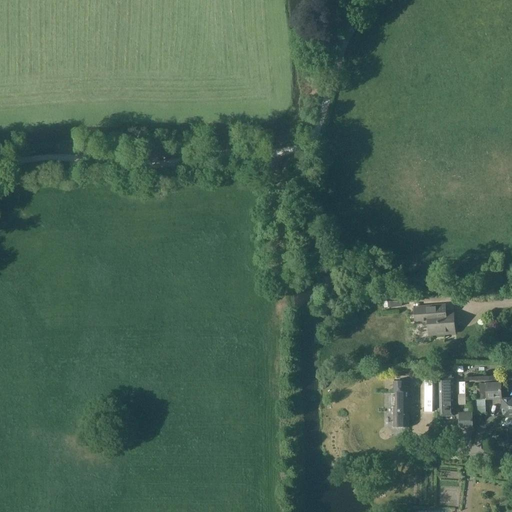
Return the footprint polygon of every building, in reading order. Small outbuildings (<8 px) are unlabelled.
[(445,306),(415,308),(416,323),(428,322),(429,335),(432,335),(432,336),(439,335),(439,334),(455,333),(454,313),(446,314),(445,306)] [(453,379),(440,379),(441,416),(454,416),(453,379)] [(394,381),(393,428),(409,428),(410,382),(394,381)] [(426,382),(426,401),(435,401),(435,382),(426,382)] [(501,384),(481,385),(482,400),(486,400),(502,399),(502,398),(501,384)] [(511,397),(502,398),(502,399),(503,418),(511,417),(511,397)] [(460,429),(474,429),(473,412),(460,412),(460,429)]
